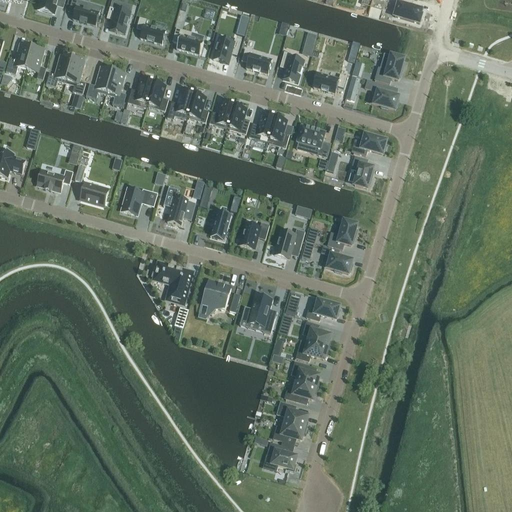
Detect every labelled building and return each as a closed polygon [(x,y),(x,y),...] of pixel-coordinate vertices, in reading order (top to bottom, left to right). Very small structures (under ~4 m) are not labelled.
[(42,0),(39,12),(54,16),(58,3),(64,5),(65,0),(42,0)] [(402,7),(398,20),(420,26),(422,17),(421,17),(423,12),(411,9),(413,3),(403,0),(400,0),(399,6),(402,7)] [(73,1),(69,14),(75,16),(73,21),(96,28),(100,15),(87,11),(88,5),(73,1)] [(112,10),(109,21),(115,23),(112,33),(127,37),(133,16),(112,10)] [(213,21),(215,13),(207,11),(205,18),(213,21)] [(137,31),(142,33),(140,41),(162,47),(166,33),(165,33),(167,26),(156,23),(154,30),(145,27),(146,22),(140,20),(137,31)] [(240,25),(237,36),(244,38),(246,27),(240,25)] [(191,40),(192,35),(177,30),(173,44),(179,45),(177,51),(200,58),(204,44),(203,44),(191,40)] [(312,59),(318,38),(309,35),(303,56),(312,59)] [(213,61),(228,66),(231,56),(237,58),(242,42),(235,40),(234,44),(219,40),(213,61)] [(33,49),(20,46),(16,62),(10,60),(6,74),(16,77),(18,69),(27,71),(33,49)] [(33,49),(27,71),(39,75),(37,80),(43,82),(46,71),(41,69),(45,53),(33,49)] [(246,71),(268,77),(273,62),(251,56),(252,53),(245,52),(242,64),(248,65),(246,71)] [(286,71),(283,81),(298,85),(304,63),(290,59),(291,56),(285,54),(280,69),(286,71)] [(379,70),(375,81),(389,86),(391,80),(398,82),(401,72),(402,73),(404,66),(403,66),(404,62),(391,58),(385,56),(381,70),(379,70)] [(66,86),(73,61),(61,57),(55,76),(50,75),(46,86),(56,89),(58,83),(66,86)] [(73,61),(66,86),(74,88),(73,94),(83,97),(86,85),(80,83),(86,65),(73,61)] [(98,94),(106,97),(113,73),(101,69),(95,88),(90,86),(86,99),(96,102),(98,94)] [(354,69),(352,77),(361,79),(363,72),(354,69)] [(126,76),(113,73),(106,97),(114,99),(112,107),(122,110),(126,96),(120,95),(126,76)] [(318,75),(313,90),(336,96),(338,88),(344,90),(347,79),(340,77),(339,81),(318,75)] [(12,80),(10,79),(4,77),(1,86),(7,88),(12,80)] [(355,78),(350,92),(359,94),(363,81),(355,78)] [(132,91),(128,105),(147,111),(147,109),(154,85),(154,84),(141,80),(138,93),(132,91)] [(386,88),(367,82),(365,90),(374,92),(371,104),(381,108),(381,109),(388,111),(388,110),(395,112),(396,109),(397,109),(399,103),(398,102),(398,99),(384,95),(386,88)] [(154,85),(147,109),(165,114),(169,102),(163,101),(166,88),(154,85)] [(172,104),(167,120),(174,122),(175,118),(187,122),(188,120),(195,96),(182,92),(178,106),(172,104)] [(195,96),(188,120),(206,125),(209,114),(203,112),(207,100),(195,96)] [(84,99),(78,97),(74,110),(81,112),(84,99)] [(213,114),(209,126),(228,131),(227,132),(228,132),(235,108),(235,107),(222,103),(219,116),(213,114)] [(235,108),(228,132),(246,137),(250,123),(244,121),(247,111),(235,108)] [(253,126),(249,140),(255,141),(267,145),(268,146),(275,119),(276,119),(263,115),(259,127),(253,126)] [(275,119),(268,146),(286,151),(290,137),(284,135),(287,123),(275,119)] [(323,144),(326,134),(302,127),(297,144),(299,145),(297,151),(306,153),(308,147),(320,151),(319,157),(327,160),(331,146),(323,144)] [(341,128),(337,142),(343,144),(348,130),(341,128)] [(366,158),(368,152),(383,156),(383,153),(385,153),(387,147),(385,146),(386,143),(379,141),(380,140),(373,138),(373,139),(362,137),(360,144),(355,142),(352,154),(366,158)] [(70,154),(78,155),(80,144),(72,143),(70,154)] [(0,178),(8,181),(11,173),(23,177),(27,163),(14,159),(15,156),(0,151),(0,178)] [(332,151),(329,159),(336,161),(338,152),(332,151)] [(355,187),(368,191),(369,187),(370,187),(372,180),(371,180),(373,170),(366,168),(368,162),(356,159),(352,171),(359,173),(355,187)] [(75,182),(81,184),(86,170),(79,168),(75,182)] [(66,173),(64,178),(42,172),(38,188),(46,190),(46,192),(52,194),(52,192),(61,195),(63,185),(70,187),(73,175),(66,173)] [(163,187),(165,177),(158,175),(155,185),(163,187)] [(109,191),(101,189),(86,184),(81,200),(105,207),(109,193),(109,191)] [(122,214),(138,218),(141,205),(154,209),(157,196),(144,192),(143,195),(128,191),(122,214)] [(193,199),(200,200),(202,194),(195,192),(193,199)] [(203,197),(200,208),(207,210),(210,199),(203,197)] [(189,203),(189,202),(175,198),(167,224),(182,228),(187,210),(194,213),(196,205),(189,203)] [(218,213),(211,239),(224,243),(232,217),(231,217),(219,214),(219,213),(218,213)] [(332,235),(328,248),(343,252),(344,246),(351,248),(354,238),(356,238),(357,232),(356,231),(357,227),(344,224),(343,227),(338,226),(335,236),(332,235)] [(246,225),(240,247),(254,251),(258,240),(265,242),(269,227),(261,225),(260,229),(246,225)] [(300,251),(305,234),(297,231),(295,237),(282,233),(275,257),(289,261),(293,249),(300,251)] [(339,253),(324,249),(322,255),(328,257),(325,269),(335,272),(335,273),(341,275),(342,274),(349,276),(350,273),(351,273),(352,266),(351,266),(352,263),(337,259),(339,253)] [(192,278),(193,275),(193,274),(192,274),(185,272),(159,265),(158,269),(155,268),(152,279),(155,279),(154,282),(172,286),(170,294),(167,302),(171,303),(184,307),(192,278)] [(209,283),(206,295),(208,295),(205,306),(225,312),(232,290),(209,283)] [(230,313),(236,315),(241,297),(235,296),(230,313)] [(245,309),(243,316),(250,318),(248,325),(264,329),(263,334),(271,336),(277,313),(270,311),(272,301),(256,297),(252,311),(245,309)] [(338,312),(339,309),(332,307),(333,305),(326,303),(326,305),(315,302),(312,314),(309,313),(307,320),(319,323),(321,317),(336,321),(337,318),(338,319),(340,312),(338,312)] [(289,305),(286,315),(295,318),(298,308),(289,305)] [(183,330),(189,312),(180,310),(175,328),(183,330)] [(290,327),(293,320),(284,317),(282,325),(290,327)] [(307,324),(303,337),(310,338),(308,344),(329,350),(331,343),(330,343),(331,338),(318,334),(319,328),(307,324)] [(298,354),(297,360),(309,364),(311,358),(324,362),(326,356),(327,357),(329,350),(309,344),(302,342),(298,354)] [(282,352),(275,350),(273,356),(280,358),(282,352)] [(297,385),(318,391),(320,384),(318,383),(320,378),(306,374),(308,368),(295,365),(292,377),(299,379),(297,385)] [(318,391),(297,385),(294,396),(287,394),(285,400),(298,404),(299,398),(313,402),(314,397),(316,397),(318,391)] [(307,424),(308,419),(295,415),(296,409),(281,404),(277,416),(287,419),(285,425),(306,431),(308,424),(307,424)] [(306,431),(285,425),(284,430),(277,429),(273,441),(286,444),(288,439),(301,443),(303,437),(304,438),(306,431)] [(268,458),(264,470),(276,473),(278,467),(289,471),(289,472),(294,474),(296,467),(294,467),(297,459),(292,458),(282,455),(284,449),(281,448),(273,446),(271,445),(268,458)]
